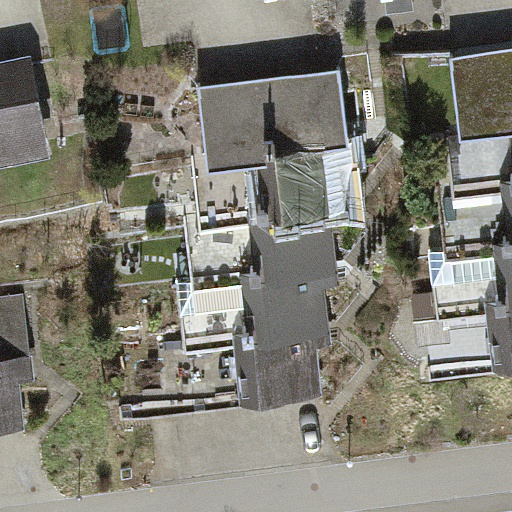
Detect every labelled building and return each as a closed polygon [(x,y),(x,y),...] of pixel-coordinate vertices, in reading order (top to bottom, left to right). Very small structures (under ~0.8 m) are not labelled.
[(44,56),(0,64),(0,181),(68,167),(44,56)] [(466,59),(409,62),(413,132),(434,132),(435,151),(460,150),(458,132),(476,130),(468,66),(466,59)] [(511,60),(468,66),(476,130),(478,145),(511,140),(511,60)] [(352,75),(214,92),(222,156),(224,171),(303,161),(310,214),(350,209),(359,208),(353,155),(361,154),(352,75)] [(476,130),(458,132),(460,150),(465,190),(468,211),(511,205),(511,140),(478,145),(476,130)] [(222,156),(204,158),(211,217),(213,237),(293,227),(300,279),(344,274),(349,273),(343,220),(351,219),(350,209),(310,214),(303,161),(224,171),(222,156)] [(465,190),(451,192),(459,255),(461,271),(511,265),(511,205),(468,211),(465,190)] [(211,217),(197,218),(205,282),(207,297),(286,288),(293,341),(333,336),(342,335),(336,282),(345,281),(344,274),(300,279),(293,227),(213,237),(211,217)] [(459,255),(441,258),(451,337),(511,329),(511,265),(461,271),(459,255)] [(205,282),(187,284),(196,363),(276,353),(282,407),(332,400),(325,348),(334,347),(333,336),(293,341),(286,288),(207,297),(205,282)] [(34,295),(0,298),(0,437),(50,432),(34,295)]
